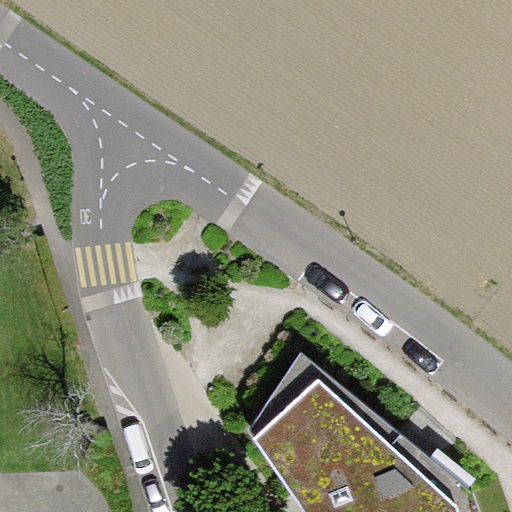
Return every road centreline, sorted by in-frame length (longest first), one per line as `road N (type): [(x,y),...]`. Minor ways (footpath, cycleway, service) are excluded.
road 1 (unclassified): [(511,403),(438,341),(144,135)]
road 2 (residential): [(177,511),(126,344),(111,264),(118,184),(144,135)]
road 3 (unclassified): [(144,135),(0,32)]
